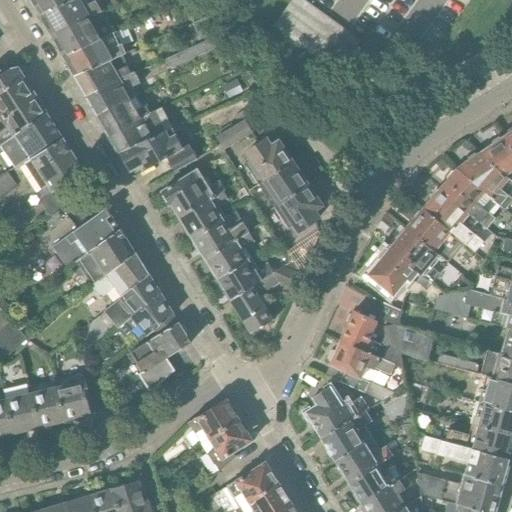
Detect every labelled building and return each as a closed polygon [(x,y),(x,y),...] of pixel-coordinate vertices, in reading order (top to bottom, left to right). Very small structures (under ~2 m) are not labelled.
[(29,0),(41,20),(75,0),(29,0)] [(75,0),(41,20),(52,39),(102,12),(96,2),(85,7),(80,0),(75,0)] [(292,0),(277,24),(302,39),(318,15),(326,20),(329,15),(304,0),(292,0)] [(65,61),(109,36),(102,21),(109,17),(108,16),(115,13),(112,8),(102,12),(52,39),(65,61)] [(202,42),(214,36),(206,18),(194,24),(202,42)] [(77,82),(111,62),(126,55),(117,32),(109,36),(65,61),(77,82)] [(166,60),(170,69),(216,48),(212,39),(166,60)] [(77,82),(87,99),(137,76),(135,72),(128,76),(124,69),(117,72),(111,62),(77,82)] [(0,94),(24,78),(18,68),(10,69),(6,63),(0,66),(0,94)] [(97,117),(138,98),(133,88),(141,84),(137,76),(87,99),(97,117)] [(0,94),(0,120),(36,97),(24,78),(0,94)] [(0,147),(18,134),(47,114),(36,97),(0,120),(0,147)] [(97,117),(108,136),(161,112),(159,110),(150,114),(146,106),(143,108),(138,98),(97,117)] [(108,136),(119,155),(170,130),(164,117),(161,112),(108,136)] [(18,134),(32,156),(62,137),(47,114),(18,134)] [(220,144),(223,150),(252,133),(249,127),(245,121),(216,138),(220,144)] [(175,173),(198,160),(189,145),(183,148),(173,129),(170,130),(119,155),(129,173),(140,167),(143,172),(165,159),(175,173)] [(511,146),(506,137),(482,154),(511,181),(511,146)] [(53,194),(84,172),(63,139),(19,167),(42,201),(53,194)] [(259,186),(293,163),(279,141),(272,146),(267,140),(244,155),(249,162),(245,165),(259,186)] [(459,169),(501,206),(506,210),(510,206),(511,203),(511,199),(509,197),(511,193),(511,181),(482,154),(459,169)] [(275,209),(308,186),(293,163),(259,186),(275,209)] [(493,214),(501,206),(459,169),(458,170),(442,189),(479,221),(488,228),(490,226),(497,217),(493,214)] [(180,219),(223,192),(226,191),(220,182),(209,188),(198,170),(162,192),(180,219)] [(0,196),(1,198),(18,187),(8,174),(0,179),(0,196)] [(286,226),(291,223),(298,232),(319,218),(314,212),(322,207),(308,186),(275,209),(286,226)] [(471,231),(479,221),(442,189),(424,210),(466,245),(475,253),(485,243),(471,231)] [(192,239),(226,218),(220,209),(229,202),(223,192),(180,219),(192,239)] [(107,209),(70,235),(53,248),(69,269),(73,266),(122,232),(107,209)] [(407,230),(439,256),(449,264),(466,245),(424,210),(407,230)] [(192,239),(206,262),(250,234),(236,211),(226,218),(192,239)] [(429,268),(439,256),(407,230),(391,249),(433,285),(440,277),(429,268)] [(91,287),(99,281),(137,255),(122,232),(73,266),(76,270),(89,289),(91,287)] [(218,280),(252,259),(245,249),(255,243),(250,234),(206,262),(218,280)] [(511,240),(506,239),(503,251),(511,253),(511,240)] [(414,281),(432,296),(437,288),(433,285),(391,249),(368,276),(383,287),(393,297),(401,289),(407,282),(411,285),(414,281)] [(115,288),(122,297),(149,275),(137,255),(99,281),(91,287),(101,299),(115,288)] [(218,280),(231,301),(252,287),(274,274),(268,263),(258,270),(252,259),(218,280)] [(284,266),(274,274),(280,284),(295,291),(303,275),(284,266)] [(496,277),(511,281),(511,269),(499,266),(496,277)] [(490,296),(511,302),(511,281),(496,277),(493,289),(490,296)] [(162,296),(151,278),(124,297),(106,312),(120,329),(132,318),(134,316),(162,296)] [(274,321),(259,298),(252,287),(231,301),(252,335),(274,321)] [(511,330),(511,302),(490,296),(481,294),(474,292),(445,296),(438,297),(435,310),(468,318),(471,306),(497,313),(494,324),(508,329),(511,330)] [(143,333),(147,337),(155,330),(173,316),(174,315),(162,296),(134,316),(132,318),(120,329),(128,339),(138,331),(141,335),(143,333)] [(0,315),(0,330),(11,321),(4,312),(0,315)] [(401,354),(397,329),(384,331),(385,338),(381,346),(371,341),(379,323),(354,312),(342,338),(403,365),(401,354)] [(173,316),(155,330),(159,335),(177,324),(173,316)] [(0,330),(0,345),(1,346),(19,330),(11,321),(0,330)] [(191,344),(178,323),(177,324),(159,335),(149,342),(131,353),(144,374),(191,344)] [(396,325),(401,354),(428,362),(435,336),(396,325)] [(501,354),(511,356),(511,330),(508,329),(501,354)] [(1,346),(9,356),(28,339),(19,330),(1,346)] [(405,380),(403,365),(342,338),(330,365),(362,379),(367,368),(374,371),(375,368),(390,375),(404,382),(405,380)] [(481,375),(486,377),(511,383),(511,356),(501,354),(488,351),(481,375)] [(479,368),(476,364),(443,356),(439,358),(438,363),(477,374),(479,368)] [(91,415),(87,397),(91,396),(87,380),(85,380),(84,374),(55,381),(63,422),(91,415)] [(484,403),(511,412),(511,383),(486,377),(479,403),(484,403)] [(39,428),(63,422),(55,381),(29,387),(39,428)] [(383,402),(395,395),(370,383),(365,394),(383,402)] [(13,434),(39,428),(29,387),(3,393),(13,434)] [(322,439),(367,412),(370,410),(363,400),(351,407),(348,403),(343,406),(331,387),(312,399),(316,405),(305,412),(322,439)] [(0,437),(13,434),(3,393),(0,393),(0,437)] [(189,423),(202,444),(240,420),(227,399),(189,423)] [(478,426),(511,434),(511,412),(484,403),(481,417),(475,416),(473,425),(478,426)] [(335,461),(373,438),(366,427),(373,422),(367,412),(322,439),(335,461)] [(215,465),(222,461),(253,441),(240,420),(202,444),(215,465)] [(446,442),(508,459),(511,446),(511,434),(478,426),(473,445),(468,443),(470,435),(449,429),(446,442)] [(463,474),(502,484),(508,459),(446,442),(425,437),(421,451),(438,456),(435,467),(448,470),(449,469),(463,474)] [(349,483),(389,459),(393,457),(387,446),(380,451),(373,438),(335,461),(349,483)] [(362,504),(396,482),(391,473),(395,470),(389,459),(349,483),(362,504)] [(226,511),(233,511),(241,508),(279,484),(266,462),(215,494),(226,511)] [(452,503),(487,511),(494,511),(502,484),(463,474),(461,485),(417,473),(420,495),(452,503)] [(367,511),(397,511),(407,507),(408,507),(399,494),(411,487),(406,477),(396,482),(362,504),(367,511)] [(113,490),(119,511),(153,511),(149,499),(143,501),(138,482),(113,490)] [(241,508),(243,511),(278,511),(292,504),(279,484),(241,508)] [(94,511),(119,511),(113,490),(90,497),(94,511)] [(94,511),(90,497),(69,503),(71,511),(94,511)] [(71,511),(69,503),(45,511),(71,511)] [(487,511),(452,503),(450,511),(436,511),(423,508),(423,511),(487,511)]
